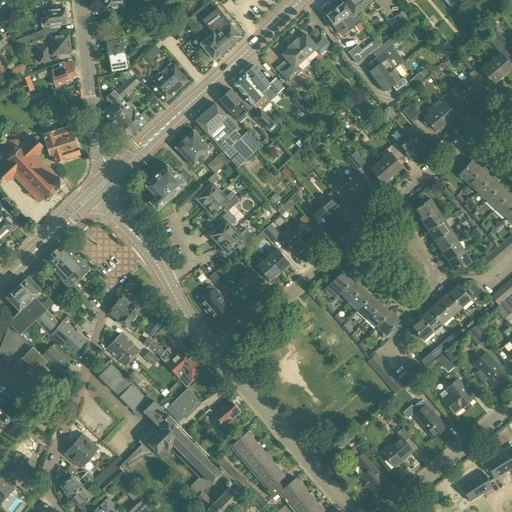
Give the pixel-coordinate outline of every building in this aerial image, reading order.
[(123,8),(122,0),(104,0),(105,9),(123,8)] [(152,0),(165,16),(184,0),(152,0)] [(197,25),(217,8),(210,0),(204,0),(202,2),(204,5),(185,21),(192,29),(197,25)] [(355,13),(344,0),(338,0),(322,12),(327,19),(329,18),(342,35),(360,22),(354,14),(355,13)] [(344,0),(355,13),(373,0),(344,0)] [(132,7),(134,13),(134,16),(146,14),(144,5),(132,7)] [(64,8),(43,11),(44,18),(41,18),(42,27),(45,26),(52,26),(53,28),(59,27),(59,25),(66,24),(64,8)] [(217,8),(197,25),(202,31),(196,36),(202,43),(200,44),(205,50),(201,54),(208,62),(212,59),(213,59),(240,37),(217,8)] [(402,11),(396,16),(400,22),(403,25),(409,20),(402,11)] [(147,26),(135,28),(137,38),(149,36),(149,35),(147,26)] [(413,30),(418,36),(423,32),(417,27),(413,30)] [(497,30),(491,35),(510,56),(511,54),(511,38),(507,42),(497,30)] [(39,38),(37,32),(29,35),(31,41),(39,38)] [(297,38),(294,40),(292,42),(305,58),(315,50),(319,55),(330,45),(320,34),(312,42),(305,34),(299,40),(297,38)] [(6,43),(0,35),(0,54),(9,47),(6,43)] [(49,55),(52,54),(70,52),(68,35),(50,37),(45,38),(46,46),(30,49),(32,63),(38,62),(38,63),(49,62),(49,55)] [(510,56),(491,35),(487,39),(500,53),(489,62),(502,77),(511,67),(511,66),(506,60),(510,56)] [(149,36),(137,38),(138,46),(151,44),(149,36)] [(377,81),(403,62),(395,53),(397,51),(393,45),(397,42),(393,37),(385,43),(389,48),(373,61),(376,66),(369,71),(377,81)] [(109,57),(125,54),(122,39),(106,42),(109,57)] [(287,47),(288,49),(282,54),(287,60),(277,68),(288,82),(310,63),(305,58),(292,42),(287,47)] [(144,55),(150,60),(160,50),(155,45),(144,55)] [(351,57),(356,64),(368,55),(363,48),(351,57)] [(125,54),(109,57),(111,72),(127,69),(125,54)] [(454,66),(448,60),(444,64),(449,70),(454,66)] [(56,86),(71,80),(70,76),(76,74),(74,67),(73,68),(71,62),(64,64),(64,62),(58,64),(59,68),(50,71),(56,86)] [(159,72),(177,92),(188,81),(174,65),(171,62),(165,67),(169,70),(163,75),(160,72),(159,72)] [(403,63),(403,62),(377,81),(384,92),(392,86),(395,91),(407,83),(403,77),(402,78),(395,68),(403,63)] [(502,77),(489,62),(481,69),(478,66),(473,70),(483,82),(488,78),(493,84),(502,77)] [(137,77),(141,73),(134,66),(130,69),(137,77)] [(254,66),(246,72),(270,101),(278,94),(277,93),(283,88),(275,79),(269,84),(254,66)] [(24,76),(22,70),(14,73),(17,79),(24,76)] [(483,82),(473,70),(468,74),(471,78),(462,86),(474,100),(484,92),(479,85),(483,82)] [(177,92),(159,72),(154,77),(158,80),(151,86),(165,102),(166,101),(167,103),(174,97),(172,96),(177,92)] [(270,101),(246,72),(245,72),(234,82),(234,85),(253,106),(255,109),(257,107),(261,111),(261,110),(271,102),(270,101)] [(424,77),(420,72),(409,81),(413,86),(424,77)] [(17,79),(14,73),(7,76),(9,82),(17,79)] [(24,85),(32,82),(29,76),(21,79),(24,85)] [(138,83),(132,76),(128,80),(134,87),(138,83)] [(127,94),(134,87),(128,80),(121,87),(127,94)] [(474,100),(462,86),(453,93),(450,90),(445,94),(455,106),(459,102),(465,108),(474,100)] [(107,123),(126,104),(121,99),(127,94),(121,87),(115,92),(114,91),(107,97),(112,103),(103,112),(109,119),(106,122),(107,123)] [(249,110),(231,89),(219,99),(237,120),(240,123),(246,118),(243,114),(249,110)] [(302,98),(311,108),(317,104),(308,93),(302,98)] [(443,102),(433,110),(446,124),(456,116),(451,109),(455,106),(445,94),(440,98),(443,102)] [(305,113),(307,109),(297,99),(294,103),(299,108),(297,111),(297,114),(300,116),(303,116),(305,113)] [(407,107),(417,118),(422,114),(412,103),(407,107)] [(132,111),(126,104),(107,123),(111,128),(113,126),(120,134),(116,137),(122,143),(125,140),(126,140),(146,121),(145,121),(149,118),(143,112),(140,115),(134,109),(132,111)] [(244,161),(238,154),(231,146),(234,143),(227,137),(237,128),(215,104),(196,121),(224,152),(231,159),(238,167),(244,161)] [(344,109),(341,105),(334,111),(338,115),(344,109)] [(417,118),(407,107),(402,111),(412,123),(417,118)] [(276,122),(261,110),(249,122),(264,136),(276,122)] [(330,110),(316,117),(321,121),(328,117),(333,113),(330,110)] [(446,124),(433,110),(424,118),(437,132),(446,124)] [(45,142),(46,145),(50,157),(53,156),(55,164),(66,160),(66,159),(80,155),(70,126),(43,135),(45,142)] [(330,133),(325,127),(322,131),(327,136),(330,133)] [(408,137),(421,151),(430,143),(418,129),(408,137)] [(211,150),(205,143),(193,130),(175,147),(194,166),(211,150)] [(46,145),(45,142),(42,143),(39,136),(34,137),(33,137),(27,143),(23,142),(22,143),(21,141),(15,140),(7,141),(2,146),(0,152),(0,154),(3,166),(0,168),(0,176),(6,183),(10,179),(12,180),(15,177),(27,190),(26,194),(29,196),(32,196),(38,202),(46,194),(49,197),(55,191),(52,188),(55,185),(58,189),(64,183),(59,177),(58,178),(37,156),(40,153),(44,149),(42,148),(45,146),(46,145)] [(271,142),(267,137),(262,142),(266,146),(271,142)] [(421,151),(408,137),(399,145),(396,141),(391,146),(401,157),(405,153),(411,160),(421,151)] [(296,143),(300,148),(304,144),(300,139),(296,143)] [(401,157),(391,146),(386,150),(389,153),(380,161),(393,175),(402,167),(397,161),(401,157)] [(309,153),(303,147),(299,152),(304,158),(309,153)] [(351,155),(360,167),(365,163),(355,151),(351,155)] [(219,164),(212,171),(215,174),(229,161),(221,152),(207,166),(210,169),(217,162),(219,164)] [(360,167),(351,155),(346,159),(355,171),(360,167)] [(468,183),(481,169),(471,160),(459,174),(468,183)] [(393,175),(380,161),(370,169),(383,184),(393,175)] [(157,210),(173,195),(185,184),(185,183),(189,180),(182,173),(178,176),(167,165),(145,185),(155,196),(149,202),(157,210)] [(285,168),(280,172),(286,179),(291,175),(285,168)] [(481,169),(468,183),(477,191),(490,177),(481,169)] [(205,208),(221,193),(212,184),(218,178),(214,174),(204,183),(208,187),(196,199),(198,201),(198,203),(201,207),(204,206),(205,208)] [(349,182),(361,197),(371,188),(359,174),(349,182)] [(490,177),(477,191),(487,200),(499,186),(490,177)] [(361,197),(349,182),(346,178),(336,186),(336,187),(332,191),(342,203),(346,199),(352,205),(361,197)] [(449,185),(446,188),(451,195),(455,192),(449,185)] [(509,194),(499,186),(487,200),(496,208),(509,194)] [(252,197),(257,192),(254,188),(248,193),(252,197)] [(451,195),(446,188),(442,191),(448,198),(451,195)] [(221,193),(205,208),(207,209),(206,211),(209,215),(212,215),(214,217),(225,206),(229,210),(239,200),(231,191),(225,197),(221,193)] [(330,198),(321,206),(333,221),(343,212),(338,206),(342,203),(332,191),(327,195),(330,198)] [(273,206),(281,199),(275,192),(267,200),(273,206)] [(455,197),(460,204),(464,200),(459,194),(455,197)] [(511,197),(509,194),(496,208),(505,216),(511,208),(511,197)] [(421,220),(437,210),(430,199),(414,209),(421,220)] [(459,205),(453,199),(449,202),(455,209),(459,205)] [(3,224),(9,231),(17,225),(5,212),(7,210),(1,203),(0,203),(0,224),(1,225),(3,224)] [(463,206),(468,213),(472,210),(467,203),(463,206)] [(309,211),(303,216),(313,227),(318,223),(324,229),(333,221),(321,206),(312,214),(309,211)] [(466,214),(461,208),(457,211),(463,218),(466,214)] [(444,220),(437,210),(421,220),(428,230),(444,220)] [(219,245),(235,230),(230,225),(236,219),(228,211),(217,221),(221,225),(210,236),(212,238),(212,240),(215,244),(218,243),(219,245)] [(475,213),(471,216),(476,223),(480,219),(475,213)] [(313,227),(303,216),(299,219),(302,222),(292,231),(304,246),(315,237),(309,230),(313,227)] [(475,224),(469,217),(465,221),(471,227),(475,224)] [(444,220),(428,230),(435,241),(450,231),(444,220)] [(483,222),(479,226),(485,232),(488,229),(483,222)] [(0,238),(1,240),(9,231),(3,224),(1,225),(0,224),(0,238)] [(266,228),(276,239),(280,235),(271,224),(266,228)] [(483,233),(477,227),(473,230),(479,237),(483,233)] [(276,239),(266,228),(261,232),(271,243),(276,239)] [(239,234),(235,230),(219,245),(221,246),(220,248),(224,252),(226,252),(228,254),(239,243),(243,247),(254,237),(245,229),(239,234)] [(304,246),(292,231),(283,239),(295,253),(304,246)] [(457,241),(450,231),(435,241),(441,251),(457,241)] [(487,235),(493,242),(497,238),(491,232),(487,235)] [(491,243),(485,236),(481,240),(487,246),(491,243)] [(511,245),(507,239),(502,243),(510,252),(511,249),(511,245)] [(464,251),(457,241),(441,251),(448,262),(464,251)] [(73,271),(81,279),(90,269),(77,255),(75,257),(63,244),(62,243),(54,251),(68,265),(66,267),(68,269),(66,271),(70,275),(73,271)] [(510,252),(502,243),(497,247),(505,256),(510,252)] [(277,249),(266,258),(279,272),(289,264),(277,249)] [(490,253),(498,262),(503,258),(495,249),(490,253)] [(54,251),(53,252),(45,260),(61,277),(59,279),(72,293),(78,288),(73,283),(72,284),(67,278),(70,275),(66,271),(68,269),(66,267),(68,265),(54,251)] [(464,251),(448,262),(455,272),(471,262),(464,251)] [(498,262),(490,253),(486,257),(493,266),(498,262)] [(493,266),(486,257),(481,261),(489,270),(493,266)] [(279,272),(266,258),(258,266),(255,262),(250,266),(260,278),(264,274),(270,280),(279,272)] [(248,274),(238,282),(251,297),(261,288),(255,282),(260,278),(250,266),(246,269),(245,270),(248,274)] [(352,279),(343,270),(326,289),(328,290),(326,292),(330,295),(331,294),(336,298),(340,293),(352,279)] [(210,276),(218,286),(219,287),(224,283),(215,272),(210,276)] [(362,287),(352,279),(340,293),(349,301),(362,287)] [(8,323),(9,324),(19,335),(35,320),(48,333),(58,323),(46,310),(53,304),(48,298),(44,302),(40,302),(35,297),(38,294),(25,280),(6,297),(6,298),(4,300),(10,306),(12,304),(20,312),(8,323)] [(251,297),(238,282),(229,290),(241,305),(251,297)] [(482,295),(482,290),(476,283),(472,283),(468,286),(468,290),(474,297),(479,298),(482,295)] [(511,293),(504,284),(500,288),(507,297),(509,296),(511,293)] [(458,285),(449,293),(461,307),(471,299),(458,285)] [(199,302),(215,321),(231,308),(214,289),(213,290),(209,286),(196,297),(200,301),(199,302)] [(362,287),(349,301),(358,309),(371,295),(362,287)] [(507,297),(500,288),(495,292),(503,301),(504,300),(507,297)] [(503,301),(495,292),(491,296),(498,305),(500,304),(503,301)] [(461,307),(449,293),(439,301),(451,315),(461,307)] [(83,295),(79,299),(89,311),(94,306),(83,295)] [(124,315),(131,320),(133,321),(137,315),(136,313),(141,307),(133,302),(132,303),(122,295),(115,304),(123,311),(122,312),(124,314),(124,315)] [(371,295),(358,309),(356,312),(365,321),(367,318),(380,304),(371,295)] [(320,306),(322,305),(324,303),(318,297),(315,300),(320,306)] [(511,309),(504,300),(503,301),(500,304),(509,315),(511,312),(511,309)] [(439,301),(430,309),(442,324),(451,315),(439,301)] [(123,311),(115,304),(108,313),(125,327),(131,320),(124,315),(124,314),(122,312),(123,311)] [(380,304),(367,318),(377,326),(389,312),(380,304)] [(509,315),(500,304),(498,305),(494,308),(504,319),(509,315)] [(329,305),(325,308),(331,314),(334,311),(329,305)] [(442,324),(430,309),(420,317),(432,332),(442,324)] [(399,321),(389,312),(377,326),(383,331),(383,339),(390,338),(398,330),(394,326),(399,321)] [(337,314),(333,317),(339,324),(343,321),(337,314)] [(432,332),(420,317),(411,326),(423,340),(432,332)] [(464,324),(467,328),(474,322),(471,319),(464,324)] [(62,345),(74,330),(62,320),(50,335),(62,345)] [(161,325),(156,321),(151,328),(149,326),(146,331),(153,336),(161,325)] [(81,327),(75,322),(72,325),(78,330),(81,327)] [(19,335),(9,324),(8,327),(5,334),(0,332),(0,348),(0,353),(13,365),(32,346),(19,335)] [(341,327),(347,333),(351,330),(345,324),(341,327)] [(511,325),(503,332),(510,339),(511,338),(511,339),(504,347),(511,356),(511,325)] [(455,332),(458,336),(464,331),(461,327),(455,332)] [(474,347),(475,347),(484,339),(474,327),(464,335),(474,347)] [(86,340),(74,330),(62,345),(73,355),(86,340)] [(122,333),(114,341),(133,358),(140,351),(133,344),(122,333)] [(349,336),(355,343),(359,340),(353,333),(349,336)] [(445,340),(448,344),(455,338),(452,335),(445,340)] [(146,339),(143,343),(147,346),(151,340),(147,337),(146,339)] [(165,351),(151,340),(147,346),(161,356),(165,351)] [(133,358),(114,341),(107,348),(118,360),(119,359),(126,366),(133,358)] [(437,353),(445,347),(441,342),(433,348),(437,353)] [(361,343),(357,346),(363,352),(367,349),(361,343)] [(32,346),(13,365),(13,366),(38,389),(46,380),(42,377),(52,366),(47,361),(32,346)] [(161,356),(160,357),(164,362),(186,387),(194,380),(191,377),(202,367),(191,355),(190,356),(185,350),(175,358),(167,348),(165,351),(161,356)] [(158,359),(149,351),(145,355),(143,357),(156,370),(164,362),(160,357),(158,359)] [(474,363),(494,386),(506,376),(486,353),(474,363)] [(63,365),(51,354),(47,359),(59,369),(63,365)] [(371,366),(380,358),(376,354),(367,361),(371,366)] [(447,372),(453,367),(455,365),(448,355),(439,363),(447,372)] [(380,358),(371,366),(375,371),(384,363),(380,358)] [(138,406),(145,398),(132,385),(132,384),(125,378),(109,362),(101,369),(104,372),(99,377),(133,410),(138,406)] [(388,367),(384,363),(375,371),(379,375),(388,367)] [(388,367),(379,375),(383,380),(392,372),(388,367)] [(134,371),(128,376),(138,385),(142,380),(143,379),(134,371)] [(396,376),(392,372),(383,380),(387,384),(396,376)] [(396,376),(387,384),(391,389),(400,381),(396,376)] [(418,395),(424,391),(413,378),(408,383),(418,395)] [(431,391),(437,386),(431,379),(425,385),(431,391)] [(473,399),(456,380),(446,389),(450,394),(442,400),(454,414),(462,408),(473,399)] [(400,381),(391,389),(395,394),(404,386),(400,381)] [(171,404),(183,417),(184,419),(201,402),(187,388),(171,404)] [(145,398),(138,406),(143,411),(157,425),(155,427),(154,426),(138,441),(141,444),(119,467),(129,479),(130,478),(130,477),(153,454),(148,450),(151,447),(163,459),(167,459),(170,456),(170,452),(168,449),(173,444),(204,475),(193,486),(199,492),(196,496),(208,508),(207,509),(209,510),(208,511),(207,511),(226,511),(247,492),(220,465),(219,466),(148,395),(145,398)] [(223,426),(240,412),(229,399),(212,413),(223,426)] [(388,421),(389,421),(393,417),(383,404),(377,409),(388,421)] [(445,428),(425,405),(418,411),(412,405),(403,412),(408,418),(412,414),(433,438),(445,428)] [(0,423),(3,421),(4,422),(7,422),(9,420),(8,417),(0,409),(0,423)] [(20,418),(11,427),(20,435),(29,425),(20,418)] [(280,491),(297,511),(322,511),(324,511),(295,477),(286,486),(281,479),(285,476),(247,431),(232,445),(269,488),(266,491),(272,498),(280,491)] [(338,442),(343,447),(355,437),(350,432),(338,442)] [(82,434),(73,444),(90,458),(99,448),(82,434)] [(394,466),(412,451),(400,436),(381,452),(394,466)] [(90,458),(73,444),(64,454),(80,468),(84,464),(85,464),(90,458)] [(511,460),(505,450),(485,463),(494,478),(511,466),(511,460)] [(21,455),(14,465),(22,471),(30,460),(22,454),(21,455)] [(362,454),(354,460),(354,461),(359,466),(354,470),(372,491),(384,480),(362,454)] [(71,496),(82,486),(83,485),(74,475),(78,471),(70,464),(65,469),(71,476),(61,486),(65,490),(63,492),(68,497),(70,495),(71,496)] [(117,468),(107,477),(114,484),(124,476),(117,468)] [(85,482),(92,476),(88,472),(87,472),(84,470),(79,472),(81,477),(81,478),(85,482)] [(483,472),(462,485),(472,500),(493,487),(483,472)] [(15,487),(8,481),(0,473),(0,507),(2,505),(0,504),(15,487)] [(96,480),(92,476),(85,482),(89,487),(96,480)] [(107,477),(98,485),(105,493),(114,484),(107,477)] [(127,490),(131,486),(124,479),(120,483),(127,490)] [(82,486),(71,496),(80,507),(91,497),(82,486)] [(132,511),(137,508),(144,502),(140,496),(126,509),(129,511),(132,511)] [(245,500),(252,507),(256,503),(249,496),(245,500)] [(108,498),(100,505),(92,511),(105,511),(110,508),(114,504),(108,498)] [(141,511),(145,508),(148,505),(145,502),(138,508),(141,511)]
